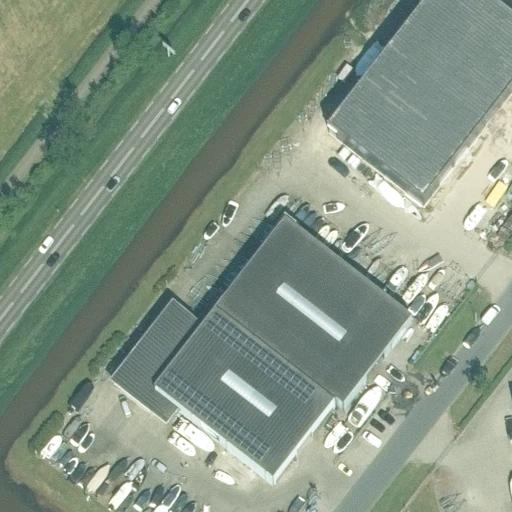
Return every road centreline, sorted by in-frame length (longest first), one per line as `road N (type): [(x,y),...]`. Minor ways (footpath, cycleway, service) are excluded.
road 1 (primary): [(0,319),(247,0)]
road 2 (unclassified): [(350,511),(511,304)]
road 3 (unclassified): [(0,198),(153,0)]
